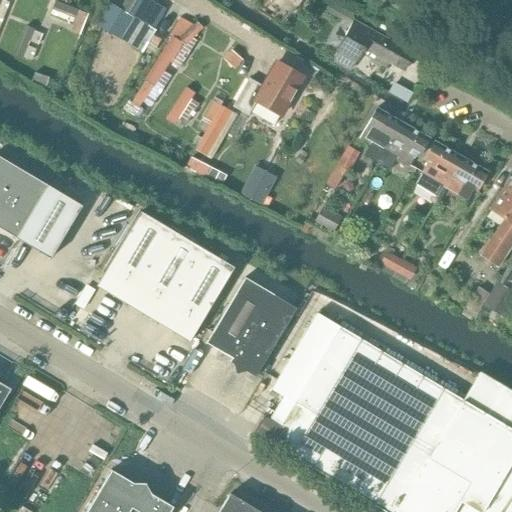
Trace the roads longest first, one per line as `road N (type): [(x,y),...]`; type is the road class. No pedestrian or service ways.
road 1 (residential): [(0,318),(329,511)]
road 2 (residential): [(511,67),(397,0)]
